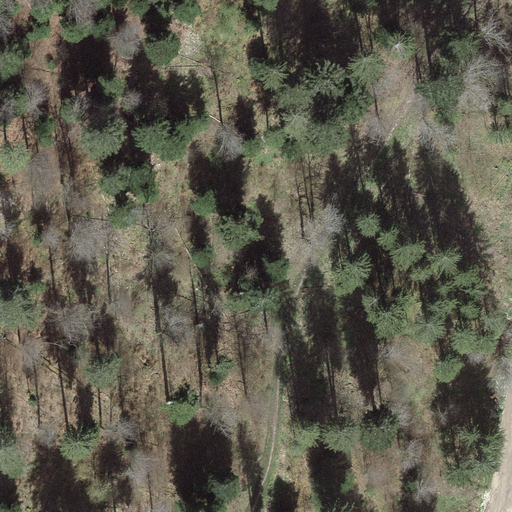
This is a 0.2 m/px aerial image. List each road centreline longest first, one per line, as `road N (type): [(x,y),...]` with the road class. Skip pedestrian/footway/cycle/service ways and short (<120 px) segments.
road 1 (track): [(474,0),(303,271),(278,352),(255,511)]
road 2 (track): [(492,511),(511,367)]
